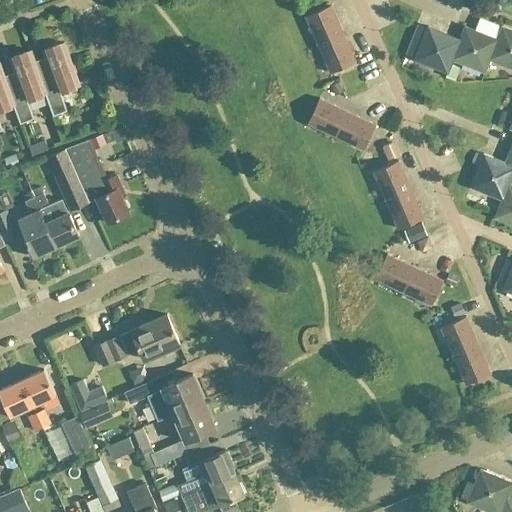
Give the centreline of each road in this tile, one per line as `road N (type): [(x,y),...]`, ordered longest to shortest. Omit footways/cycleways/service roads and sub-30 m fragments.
road 1 (residential): [(356,0),(511,355)]
road 2 (residential): [(305,511),(189,249)]
road 3 (residential): [(189,249),(83,0)]
road 4 (residential): [(0,337),(189,249)]
road 5 (residential): [(331,511),(511,430)]
